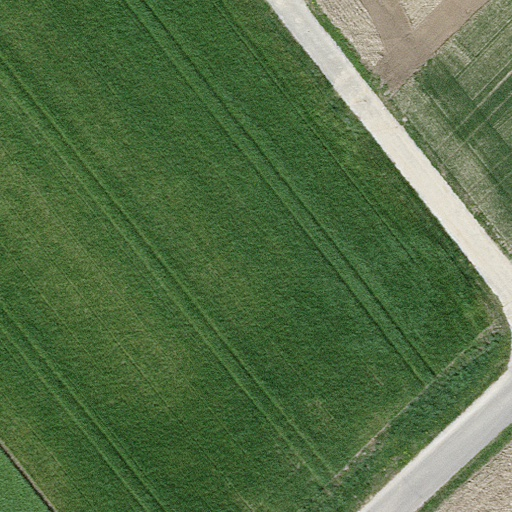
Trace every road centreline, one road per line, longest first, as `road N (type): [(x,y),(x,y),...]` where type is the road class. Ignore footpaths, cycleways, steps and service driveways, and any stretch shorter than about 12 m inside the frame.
road 1 (track): [(511,267),(292,0)]
road 2 (track): [(511,393),(385,511)]
